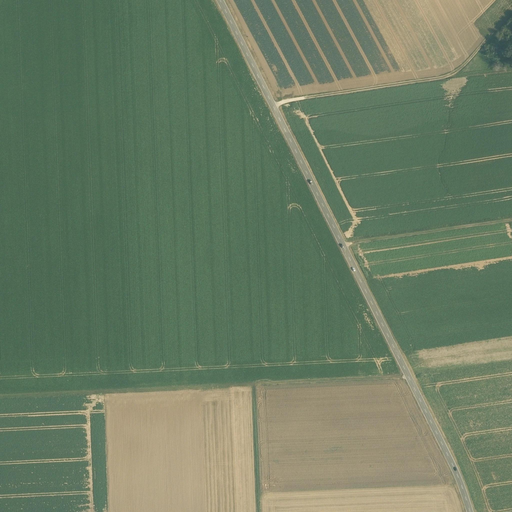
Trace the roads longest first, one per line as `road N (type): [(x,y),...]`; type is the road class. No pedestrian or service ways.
road 1 (secondary): [(469,511),(220,0)]
road 2 (track): [(0,396),(251,385),(257,511)]
road 3 (track): [(271,105),(447,77),(511,15)]
road 4 (track): [(342,244),(511,220)]
road 5 (track): [(251,385),(407,376)]
